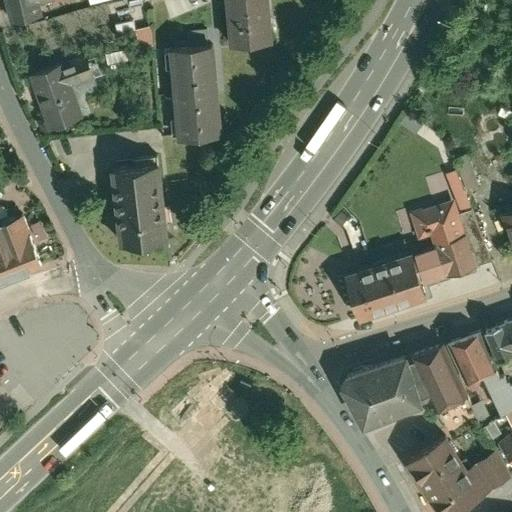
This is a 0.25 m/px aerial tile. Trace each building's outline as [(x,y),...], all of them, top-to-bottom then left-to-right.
[(4,0),(12,29),(43,21),(39,5),(60,0),(4,0)] [(219,0),(222,44),(265,41),(263,0),(219,0)] [(177,135),(216,132),(208,42),(170,45),(177,135)] [(90,52),(28,74),(48,131),(84,119),(72,84),(98,75),(90,52)] [(473,148),(449,158),(462,191),(475,186),(472,180),(484,175),(473,148)] [(112,164),(121,242),(167,237),(159,159),(112,164)] [(409,250),(419,284),(488,263),(466,210),(454,214),(449,197),(405,211),(407,218),(400,220),(404,234),(411,232),(414,241),(426,238),(428,244),(409,250)] [(511,204),(495,212),(511,253),(511,204)] [(0,272),(25,262),(28,270),(41,265),(35,251),(40,249),(24,211),(0,220),(0,272)] [(419,284),(409,250),(408,248),(336,270),(351,317),(422,295),(419,284)] [(511,315),(477,328),(492,358),(511,351),(511,315)] [(489,371),(470,330),(441,340),(461,384),(464,382),(478,376),(489,371)] [(406,356),(403,357),(400,349),(338,371),(334,381),(355,422),(418,401),(416,395),(422,392),(431,409),(432,408),(458,396),(432,341),(405,353),(406,356)] [(511,369),(502,374),(511,396),(511,369)] [(489,371),(478,376),(464,382),(474,401),(467,404),(471,413),(476,423),(511,407),(511,396),(502,374),(500,371),(494,374),(492,370),(489,371)] [(445,430),(471,413),(467,404),(462,395),(458,396),(432,408),(445,430)] [(511,424),(493,438),(511,463),(511,424)] [(435,511),(447,511),(508,474),(490,445),(462,463),(440,429),(399,455),(405,464),(397,469),(420,505),(428,500),(435,511)]
